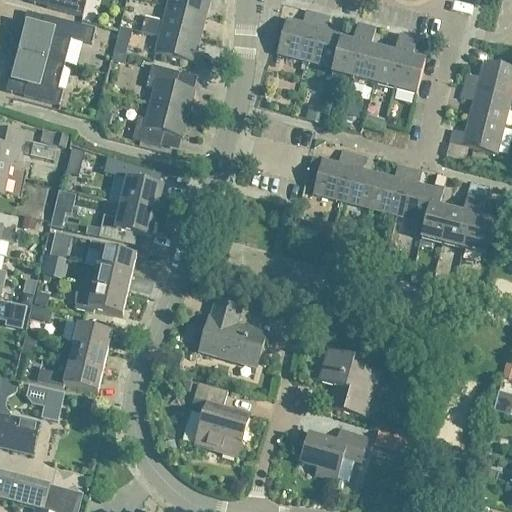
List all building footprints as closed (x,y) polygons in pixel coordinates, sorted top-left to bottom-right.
[(80,0),(47,0),(46,8),(82,18),(86,3),(80,2),(80,0)] [(209,0),(168,0),(166,8),(205,18),(209,0)] [(144,19),(142,26),(199,41),(205,18),(166,8),(162,24),(144,19)] [(304,64),(317,16),(304,13),(301,26),(285,21),(276,56),(304,64)] [(329,19),(317,16),(304,64),(332,71),(340,40),(342,36),(326,31),(329,19)] [(21,54),(64,65),(70,40),(91,45),(95,30),(43,17),(40,30),(24,26),(19,45),(23,45),(21,54)] [(199,41),(142,26),(140,34),(158,39),(154,55),(193,65),(199,41)] [(340,40),(332,71),(330,75),(352,80),(366,28),(357,26),(352,43),(340,40)] [(366,28),(352,80),(373,86),(382,51),(370,48),(375,31),(366,28)] [(382,51),(373,86),(394,91),(407,39),(399,37),(394,54),(382,51)] [(407,39),(394,91),(415,97),(424,62),(412,58),(416,41),(407,39)] [(64,65),(21,54),(19,62),(15,62),(10,80),(26,84),(23,97),(59,107),(62,92),(57,91),(64,65)] [(466,75),(463,88),(510,100),(511,93),(511,69),(483,63),(479,78),(466,75)] [(149,106),(188,116),(194,92),(175,87),(178,74),(151,67),(145,89),(153,91),(149,106)] [(510,100),(463,88),(460,100),(473,103),(469,119),(503,128),(510,100)] [(188,116),(149,106),(145,121),(138,119),(132,141),(159,148),(163,135),(182,140),(188,116)] [(382,133),(386,120),(366,115),(362,127),(382,133)] [(503,128),(469,119),(465,135),(452,132),(449,145),(496,157),(503,128)] [(15,169),(22,136),(0,131),(0,195),(3,196),(9,167),(15,169)] [(47,146),(64,151),(68,138),(50,133),(47,146)] [(28,157),(52,162),(55,149),(31,144),(28,157)] [(341,203),(354,156),(341,153),(338,165),(322,161),(318,175),(313,196),(341,203)] [(366,159),(354,156),(341,203),(369,210),(378,176),(362,172),(366,159)] [(311,158),(308,172),(318,175),(322,161),(311,158)] [(121,205),(156,214),(162,189),(142,185),(145,171),(122,163),(118,179),(127,181),(121,205)] [(393,180),(378,176),(369,210),(397,217),(409,170),(397,167),(393,180)] [(421,174),(409,170),(397,217),(425,225),(434,190),(418,186),(421,174)] [(451,211),(442,246),(463,251),(479,188),(470,186),(463,214),(451,211)] [(434,187),(434,190),(425,225),(421,240),(442,246),(451,211),(439,208),(444,190),(434,187)] [(479,188),(463,251),(484,257),(488,241),(500,245),(506,225),(481,218),(488,190),(479,188)] [(53,207),(64,213),(71,198),(60,193),(53,207)] [(103,218),(99,239),(123,244),(126,233),(150,239),(156,214),(121,205),(118,221),(103,218)] [(0,242),(12,245),(17,221),(0,216),(0,242)] [(34,232),(36,219),(22,217),(20,229),(34,232)] [(64,247),(66,237),(55,234),(53,244),(64,247)] [(103,245),(90,242),(88,251),(100,254),(96,269),(131,277),(136,256),(102,249),(103,245)] [(41,267),(39,277),(50,279),(61,282),(65,261),(44,256),(41,267)] [(96,269),(92,289),(127,297),(131,277),(96,269)] [(127,297),(92,289),(79,286),(78,290),(76,292),(74,299),(75,302),(74,306),(75,306),(74,311),(93,315),(94,311),(122,317),(127,297)] [(208,319),(199,354),(256,370),(266,335),(236,327),(240,310),(215,303),(211,319),(208,319)] [(111,334),(77,326),(65,323),(61,341),(72,344),(72,346),(106,355),(111,334)] [(32,356),(36,337),(25,335),(21,353),(32,356)] [(106,355),(72,346),(67,367),(102,375),(106,355)] [(327,351),(318,384),(333,388),(327,410),(366,421),(379,374),(364,370),(366,362),(327,351)] [(67,367),(64,377),(39,371),(36,383),(61,390),(62,387),(97,395),(102,375),(67,367)] [(0,382),(0,407),(4,408),(5,399),(16,393),(18,385),(0,381),(0,382)] [(193,401),(192,401),(188,414),(203,419),(195,448),(237,460),(250,417),(223,409),(227,393),(198,385),(193,401)] [(47,392),(41,420),(58,424),(64,396),(47,392)] [(0,449),(30,457),(38,425),(11,420),(4,408),(0,407),(0,449)] [(360,465),(368,439),(341,432),(338,443),(308,435),(300,465),(317,470),(315,478),(335,484),(342,460),(360,465)] [(50,484),(0,471),(0,500),(43,511),(50,484)]
